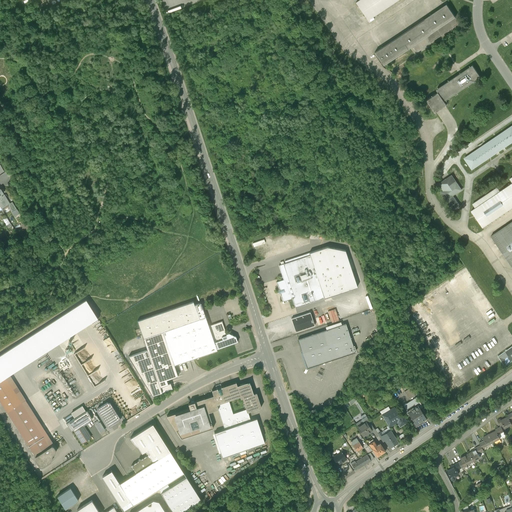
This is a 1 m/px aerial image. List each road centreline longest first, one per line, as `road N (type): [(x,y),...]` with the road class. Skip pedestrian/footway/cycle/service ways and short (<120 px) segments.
road 1 (tertiary): [(150,0),(267,354)]
road 2 (track): [(141,294),(168,274),(198,227),(178,165),(156,121),(144,117),(126,67),(92,55),(47,91)]
road 3 (tertiary): [(511,376),(335,503)]
road 4 (unclassified): [(267,354),(182,391),(95,455)]
road 5 (tertiary): [(267,354),(320,500)]
road 6 (residential): [(457,511),(439,456),(511,401)]
